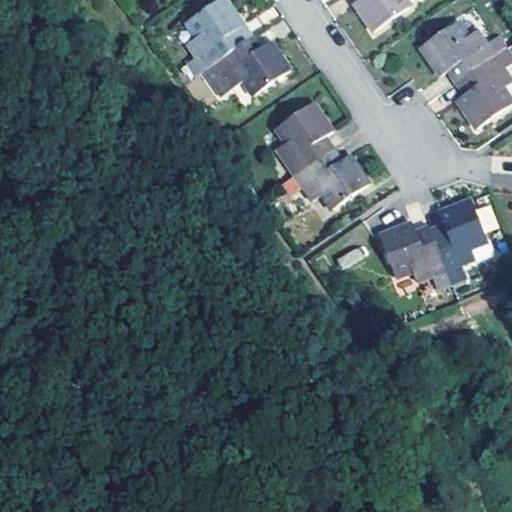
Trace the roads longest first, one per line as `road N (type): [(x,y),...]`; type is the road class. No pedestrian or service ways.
road 1 (track): [(305,511),(292,491),(394,339)]
road 2 (residential): [(296,0),(372,112),(421,149)]
